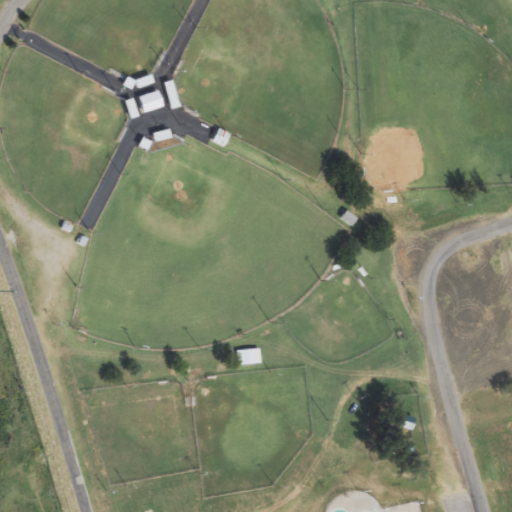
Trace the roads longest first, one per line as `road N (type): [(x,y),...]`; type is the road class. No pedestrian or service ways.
road 1 (residential): [(469,511),(400,249),(511,212)]
road 2 (tertiary): [(77,511),(0,271)]
